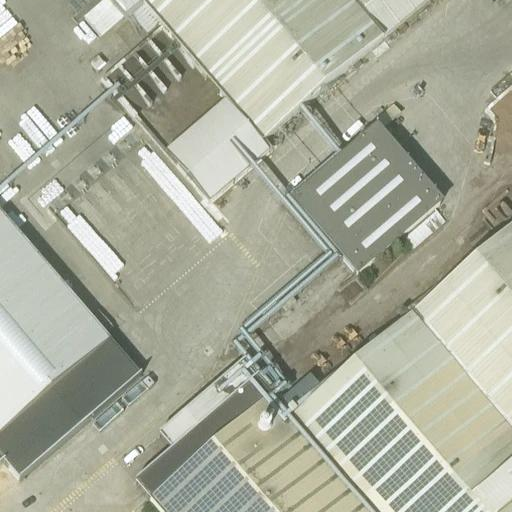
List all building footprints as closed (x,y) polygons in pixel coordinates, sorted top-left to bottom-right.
[(100,42),(140,7),(133,0),(107,0),(82,21),(100,42)] [(133,0),(140,7),(261,147),(381,44),(431,0),(133,0)] [(442,208),(393,151),(377,132),(375,130),(289,204),(356,283),(442,208)] [(0,461),(3,465),(19,484),(139,380),(0,217),(0,461)] [(511,511),(511,227),(310,402),(301,392),(280,411),(249,375),(243,368),(158,441),(162,446),(170,455),(134,486),(155,511),(511,511)]
